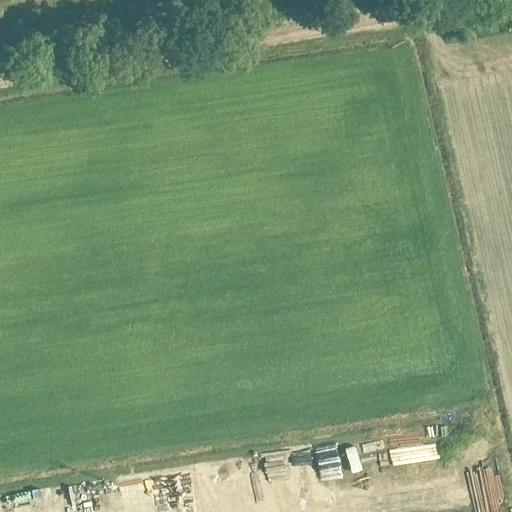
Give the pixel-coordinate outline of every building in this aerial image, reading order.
[(351,438),(329,439),(330,452),(351,451),(351,438)] [(329,467),(328,443),(301,445),(303,469),(329,467)] [(482,468),(484,479),(500,476),(498,466),(482,468)] [(491,511),(509,511),(510,511),(502,477),(485,481),(491,511)] [(23,493),(6,494),(7,511),(23,511),(25,511),(23,493)]
